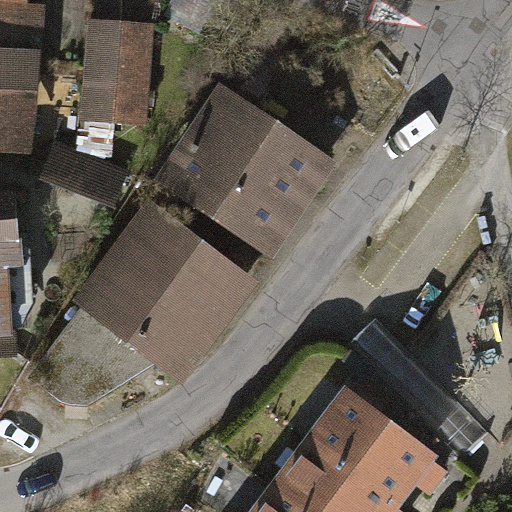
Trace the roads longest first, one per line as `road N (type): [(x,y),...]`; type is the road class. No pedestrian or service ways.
road 1 (tertiary): [(290,302),(231,375),(190,410),(140,438),(0,491)]
road 2 (tertiary): [(479,46),(290,302)]
road 3 (tertiary): [(346,0),(479,46)]
